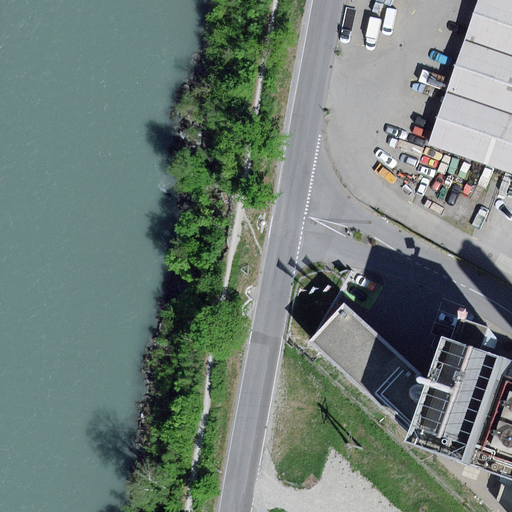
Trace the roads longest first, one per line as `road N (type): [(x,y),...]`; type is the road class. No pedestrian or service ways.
road 1 (unclassified): [(234,511),(327,0)]
road 2 (unknown): [(357,96),(365,163),(377,181),(511,248)]
